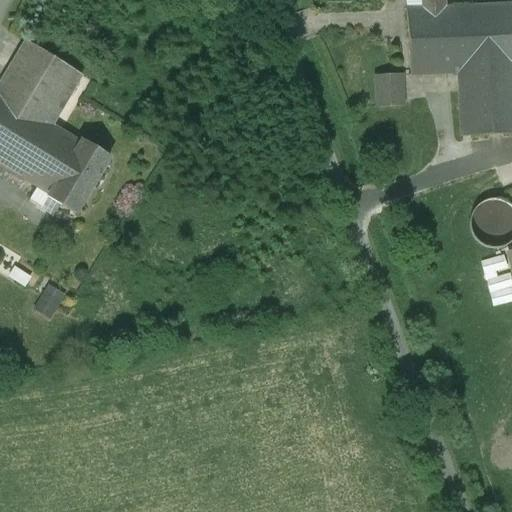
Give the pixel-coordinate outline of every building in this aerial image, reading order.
[(443,0),(423,0),(423,10),(444,9),(443,0)] [(511,5),(469,8),(458,9),(461,75),(511,71),(511,5)] [(423,10),(406,10),(410,77),(457,75),(461,75),(458,9),(444,9),(423,10)] [(82,76),(25,42),(0,84),(0,163),(51,194),(81,143),(52,126),(74,91),(82,76)] [(511,71),(461,75),(457,75),(461,138),(511,135),(511,71)] [(402,75),(376,76),(377,107),(404,106),(402,75)] [(81,143),(51,194),(50,195),(78,212),(110,157),(83,141),(81,143)] [(511,241),(511,209),(511,208),(503,202),(493,201),(484,203),(476,208),(470,216),(469,226),(471,235),(476,243),(484,248),(494,250),(503,248),(511,243),(511,241)] [(17,267),(10,277),(27,286),(33,276),(17,267)] [(50,284),(35,309),(52,320),(68,295),(50,284)]
